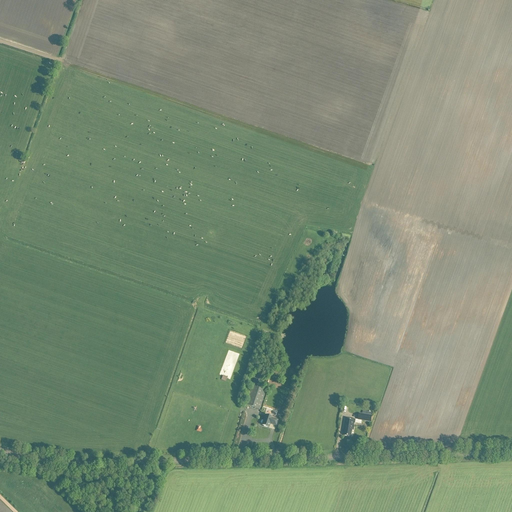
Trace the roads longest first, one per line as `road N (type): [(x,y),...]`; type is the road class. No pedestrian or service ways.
road 1 (tertiary): [(511,453),(81,463),(0,449)]
road 2 (track): [(455,454),(511,288)]
